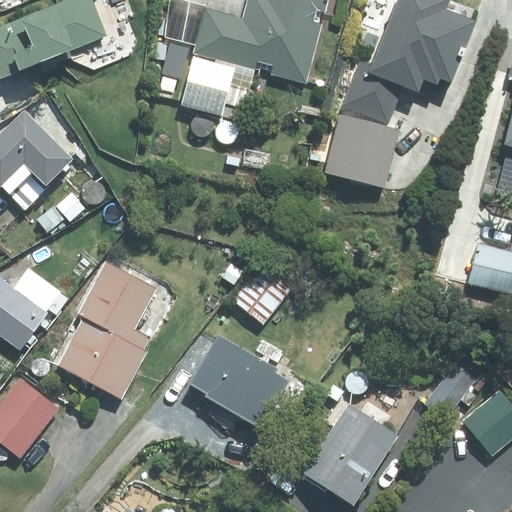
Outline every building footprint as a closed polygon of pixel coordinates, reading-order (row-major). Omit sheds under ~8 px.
[(87,0),(52,0),(0,21),(0,70),(33,57),(36,63),(64,51),(62,46),(101,30),(87,0)] [(201,6),(177,103),(244,119),(251,89),(244,87),(249,66),(302,79),(322,0),(242,0),(239,14),(201,6)] [(357,60),(341,106),(385,121),(400,81),(411,85),(415,74),(429,78),(431,70),(443,75),(465,13),(436,3),(437,0),(388,0),(367,64),(357,60)] [(511,53),(509,52),(503,74),(511,76),(511,82),(496,138),(511,142),(511,53)] [(41,177),(65,154),(20,107),(0,125),(0,186),(19,206),(45,182),(41,177)] [(338,110),(322,166),(378,182),(393,126),(338,110)] [(511,166),(502,163),(494,191),(510,195),(511,186),(511,166)] [(32,217),(44,230),(59,217),(47,203),(32,217)] [(43,240),(23,253),(30,266),(51,253),(43,240)] [(511,249),(473,241),(465,281),(511,291),(511,249)] [(129,326),(151,286),(102,259),(74,310),(81,314),(54,362),(116,396),(143,348),(138,347),(145,335),(129,326)] [(230,261),(220,275),(231,283),(241,270),(230,261)] [(262,265),(231,297),(256,321),(287,289),(262,265)] [(0,277),(0,335),(14,346),(42,308),(0,277)] [(283,377),(272,370),(273,368),(264,362),(268,356),(276,361),(281,352),(260,339),(253,349),(262,354),(259,359),(213,331),(183,380),(255,424),(264,408),(272,413),(278,404),(270,399),(283,377)] [(442,355),(432,368),(442,376),(452,363),(442,355)] [(20,377),(0,399),(0,441),(14,454),(55,408),(20,377)] [(332,383),(325,392),(334,399),(341,390),(332,383)] [(511,460),(511,461),(511,388),(464,425),(485,453),(511,432),(511,460)] [(342,400),(298,469),(347,501),(392,432),(342,400)] [(134,511),(121,503),(115,511),(134,511)]
